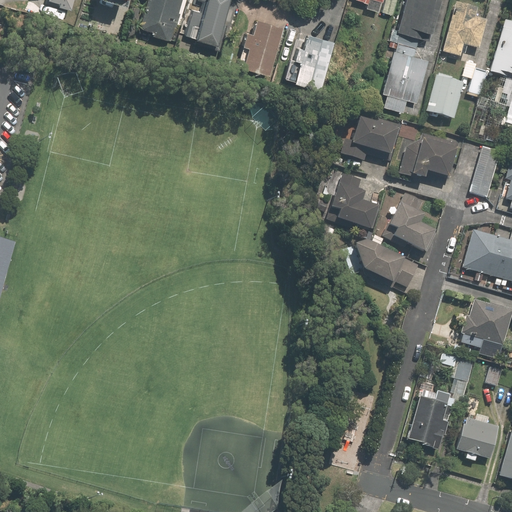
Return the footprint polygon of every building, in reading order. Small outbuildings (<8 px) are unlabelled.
[(183,0),(147,0),(140,25),(172,35),(183,0)] [(219,43),(231,0),(233,0),(236,1),(236,0),(205,0),(204,7),(195,5),(186,33),(219,43)] [(381,10),(383,0),(365,0),(367,0),(366,5),(381,10)] [(430,39),(441,0),(406,0),(398,29),(430,39)] [(485,17),(487,10),(456,1),(443,50),(462,55),(465,45),(479,49),(488,18),(485,17)] [(252,45),(246,66),(271,72),(278,44),(283,45),(288,24),(259,16),(255,30),(248,28),(244,43),(252,45)] [(511,19),(506,18),(491,70),(511,76),(511,100),(506,122),(511,123),(511,19)] [(322,87),(337,38),(309,30),(305,45),(300,44),(290,78),(322,87)] [(408,98),(416,100),(428,57),(415,53),(418,41),(398,36),(397,40),(391,39),(389,46),(395,47),(383,91),(387,92),(384,105),(405,111),(408,98)] [(479,97),(487,71),(476,68),(478,63),(467,60),(462,76),(471,79),(467,93),(479,97)] [(455,118),(466,81),(439,73),(428,110),(455,118)] [(267,102),(252,115),(266,129),(280,116),(267,102)] [(372,122),(356,117),(349,139),(343,140),(339,155),(365,162),(367,150),(385,154),(384,161),(389,162),(398,126),(374,119),(372,122)] [(450,175),(459,143),(423,133),(407,148),(399,174),(412,178),(413,174),(426,177),(428,168),(450,175)] [(489,196),(502,150),(482,144),(470,191),(489,196)] [(358,189),(361,180),(343,174),(333,206),(341,209),(339,216),(372,227),(379,203),(363,198),(365,191),(358,189)] [(427,251),(437,231),(420,223),(425,212),(419,209),(423,199),(406,191),(387,232),(427,251)] [(511,239),(474,229),(463,268),(477,272),(475,281),(486,284),(488,275),(496,277),(494,283),(506,287),(508,280),(511,280),(511,239)] [(0,291),(14,240),(0,235),(0,291)] [(408,286),(419,264),(360,235),(349,258),(408,286)] [(500,358),(511,313),(511,308),(476,298),(471,316),(466,314),(459,341),(481,347),(480,352),(500,358)] [(453,401),(462,403),(474,360),(443,351),(440,363),(452,366),(449,377),(459,380),(458,383),(453,382),(450,394),(422,386),(408,439),(440,448),(453,401)] [(498,385),(502,367),(490,365),(486,382),(498,385)] [(493,457),(501,426),(488,423),(490,417),(475,413),(473,420),(467,418),(459,449),(468,451),(466,458),(475,460),(477,453),(493,457)] [(511,432),(500,476),(511,478),(511,432)]
